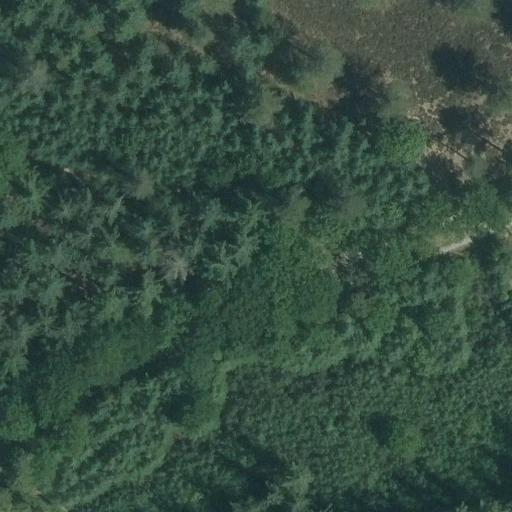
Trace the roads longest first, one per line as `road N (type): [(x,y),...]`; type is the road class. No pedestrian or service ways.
road 1 (track): [(0,150),(65,168),(102,208),(163,187),(198,190),(359,254)]
road 2 (track): [(359,254),(0,413)]
road 3 (track): [(359,254),(511,194)]
